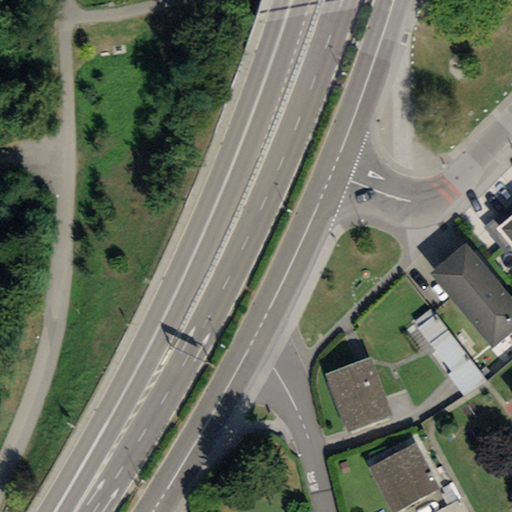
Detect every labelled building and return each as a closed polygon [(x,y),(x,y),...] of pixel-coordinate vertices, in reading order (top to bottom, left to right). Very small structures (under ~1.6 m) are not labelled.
[(511,215),(496,229),(511,248),(511,215)] [(511,332),(511,300),(465,244),(429,274),(492,349),(511,332)] [(419,330),(464,403),(485,390),(440,317),(419,330)] [(371,359),(325,376),(347,433),(392,416),(371,359)] [(415,444),(368,469),(390,511),(395,511),(438,490),(415,444)] [(465,511),(459,500),(436,511),(465,511)]
